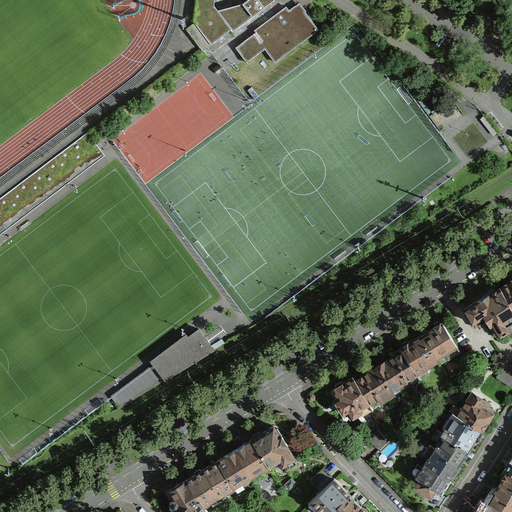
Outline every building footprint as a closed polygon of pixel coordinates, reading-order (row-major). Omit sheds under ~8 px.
[(195,23),(210,44),(231,28),(214,5),(213,0),(195,0),(192,20),(195,23)] [(246,0),(242,3),(252,16),(272,0),(246,0)] [(275,61),(318,29),(309,17),(304,11),(306,10),(300,2),(289,10),(286,6),(255,29),(262,40),(260,41),(254,33),(236,47),(247,61),(265,48),(275,61)] [(189,28),(200,43),(203,41),(207,46),(210,44),(195,23),(189,28)] [(87,132),(0,197),(0,224),(100,149),(87,132)] [(500,287),(511,307),(511,280),(500,287)] [(488,321),(490,324),(489,325),(495,335),(500,333),(503,336),(510,332),(509,331),(511,329),(511,307),(500,287),(496,290),(495,288),(492,287),(488,290),(488,292),(484,295),(482,296),(483,297),(463,308),(475,327),(478,325),(479,327),(488,321)] [(423,331),(422,331),(422,332),(422,333),(422,334),(421,334),(436,358),(445,352),(448,358),(460,351),(442,322),(441,322),(438,321),(434,323),(433,326),(434,327),(428,330),(427,331),(426,330),(424,330),(423,331)] [(120,407),(214,349),(199,328),(188,336),(186,334),(165,350),(167,352),(160,358),(153,363),(153,364),(111,396),(120,407)] [(224,337),(220,330),(207,338),(211,345),(224,337)] [(416,372),(437,360),(436,358),(421,334),(411,341),(410,341),(406,340),(402,343),(402,346),(401,347),(416,372)] [(409,378),(417,373),(416,372),(401,347),(400,347),(393,352),(395,355),(393,357),(387,360),(401,383),(403,387),(412,382),(409,378)] [(511,363),(507,360),(508,359),(500,354),(493,363),(502,369),(511,375),(511,363)] [(401,383),(387,360),(377,366),(371,370),(387,396),(396,391),(393,388),(401,383)] [(511,375),(502,369),(497,376),(510,385),(511,382),(511,375)] [(377,398),(379,402),(387,396),(371,370),(363,375),(361,371),(359,373),(354,376),(353,376),(368,401),(369,403),(377,398)] [(335,387),(335,388),(334,388),(334,389),(331,391),(339,404),(345,413),(348,411),(351,416),(362,409),(360,406),(368,401),(353,376),(352,377),(343,382),(340,381),(335,384),(335,387)] [(492,406),(489,404),(489,403),(472,392),(461,408),(453,403),(449,409),(452,411),(481,430),(482,429),(483,428),(484,428),(485,427),(486,426),(487,425),(487,424),(487,423),(487,422),(487,421),(493,412),(492,411),(493,409),(492,406)] [(481,430),(452,411),(443,426),(444,427),(441,432),(444,433),(469,450),(472,444),(481,431),(481,430)] [(367,436),(379,449),(391,438),(381,422),(367,436)] [(253,438),(252,438),(268,464),(279,458),(283,464),(284,464),(287,469),(296,463),(293,458),(295,457),(287,445),(288,444),(282,435),(277,428),(275,428),(273,425),(262,432),(259,431),(253,434),(253,438)] [(464,457),(465,458),(469,452),(468,451),(469,450),(444,433),(435,447),(460,464),(463,458),(464,457)] [(240,446),(235,449),(254,480),(264,474),(263,472),(270,468),(268,464),(252,438),(240,446)] [(424,453),(429,456),(425,461),(451,478),(454,472),(455,472),(456,472),(460,466),(459,465),(460,464),(435,447),(430,444),(424,453)] [(244,486),(254,480),(235,449),(223,456),(218,459),(235,488),(242,483),(244,486)] [(206,466),(202,469),(220,498),(221,500),(230,495),(228,492),(235,488),(218,459),(206,466)] [(448,485),(447,485),(447,484),(448,482),(451,478),(425,461),(422,466),(417,463),(412,471),(416,475),(422,479),(436,488),(441,492),(442,490),(444,491),(448,485)] [(501,480),(498,485),(511,494),(511,472),(505,468),(505,467),(501,474),(502,477),(502,478),(501,480)] [(211,504),(220,498),(202,469),(201,469),(200,468),(199,468),(197,469),(195,470),(194,471),(194,472),(194,473),(194,474),(191,476),(186,479),(201,504),(202,505),(204,507),(210,503),(211,504)] [(311,479),(322,491),(333,479),(325,471),(322,468),(311,479)] [(312,500),(323,511),(329,511),(349,493),(339,483),(334,478),(333,479),(322,491),(312,500)] [(173,509),(176,511),(193,511),(201,504),(186,479),(168,490),(173,497),(169,501),(169,505),(173,509)] [(422,479),(417,488),(430,496),(432,495),(436,488),(422,479)] [(489,493),(485,499),(505,511),(511,511),(511,494),(498,485),(495,488),(493,492),(492,492),(489,493)] [(354,498),(349,493),(329,511),(356,511),(362,506),(361,505),(362,504),(357,498),(355,500),(354,498)] [(505,511),(485,499),(478,509),(476,511),(505,511)]
